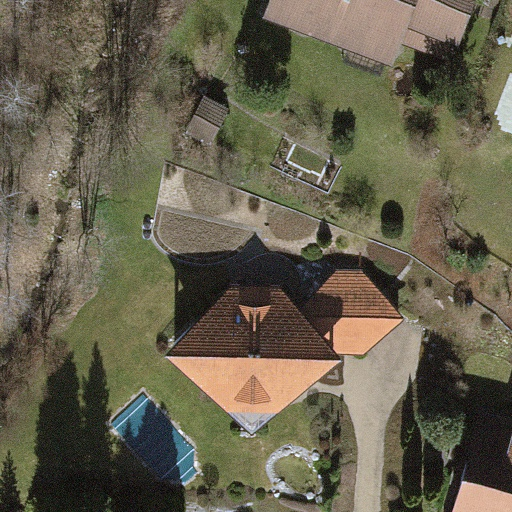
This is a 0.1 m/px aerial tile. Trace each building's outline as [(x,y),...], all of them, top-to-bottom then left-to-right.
[(449,51),(468,0),(283,0),(281,7),(351,33),(355,22),(396,37),(398,32),(449,51)] [(224,108),(207,99),(193,125),(210,134),(224,108)] [(338,271),(309,299),(354,348),(363,347),(399,312),(360,271),(338,271)] [(234,286),(175,343),(221,391),(286,392),(311,369),(325,369),(334,359),(334,348),(298,309),(278,287),(234,286)] [(354,348),(309,299),(298,309),(334,348),(354,348)] [(286,392),(221,391),(252,424),(286,392)] [(511,511),(511,427),(479,419),(452,511),(511,511)]
